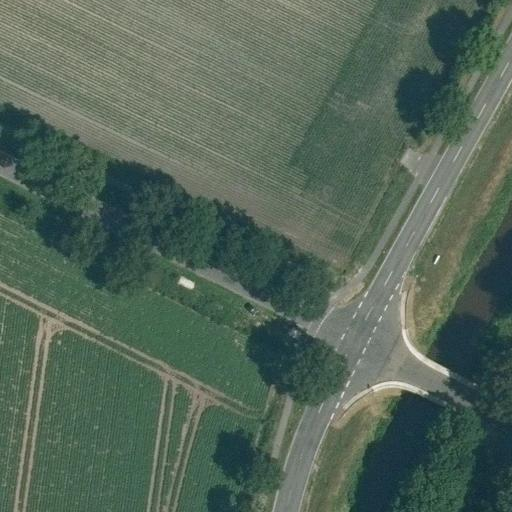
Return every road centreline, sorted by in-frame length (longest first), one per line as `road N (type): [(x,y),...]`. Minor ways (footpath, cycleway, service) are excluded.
road 1 (tertiary): [(0,163),(349,340)]
road 2 (tertiary): [(349,340),(511,52)]
road 3 (tertiary): [(282,511),(349,340)]
road 4 (tertiary): [(489,408),(349,340)]
